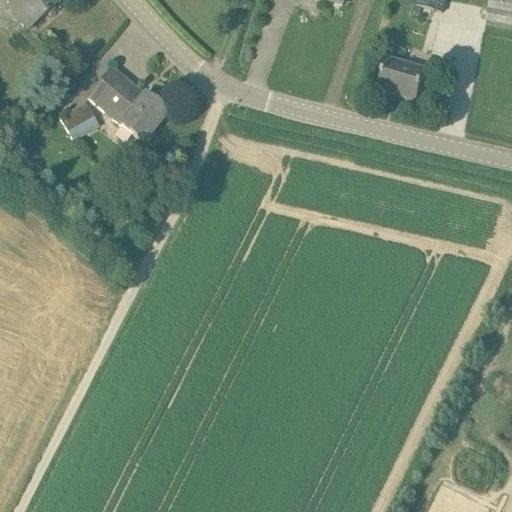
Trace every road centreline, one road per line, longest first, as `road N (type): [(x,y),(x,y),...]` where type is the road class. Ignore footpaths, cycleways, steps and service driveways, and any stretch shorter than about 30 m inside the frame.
road 1 (track): [(22,511),(227,89)]
road 2 (tertiary): [(227,89),(511,162)]
road 3 (tertiary): [(227,89),(196,70),(127,0)]
